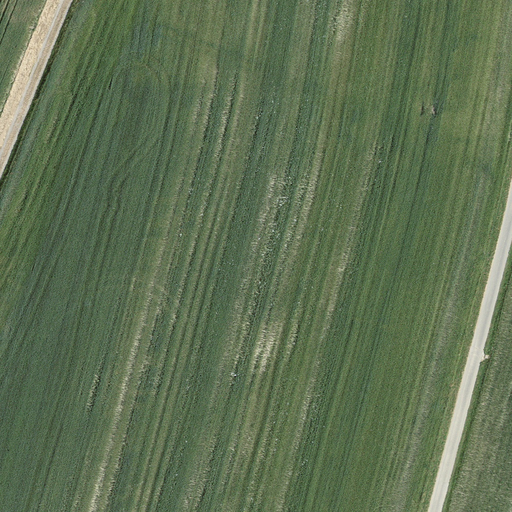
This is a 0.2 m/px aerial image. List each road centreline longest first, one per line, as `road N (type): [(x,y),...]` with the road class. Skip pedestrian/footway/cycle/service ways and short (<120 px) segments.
road 1 (track): [(511,210),(433,511)]
road 2 (track): [(0,156),(60,0)]
